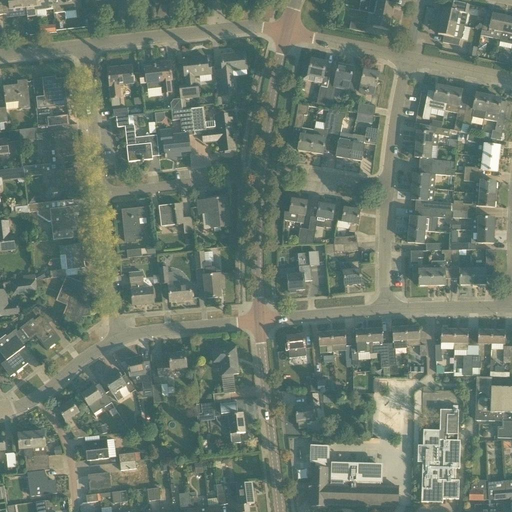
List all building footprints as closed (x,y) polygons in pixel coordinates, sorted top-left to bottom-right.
[(0,0),(0,15),(26,12),(27,12),(25,0),(0,0)] [(25,0),(27,12),(26,12),(27,18),(37,16),(36,11),(53,9),(52,0),(25,0)] [(52,0),(53,9),(53,14),(76,12),(75,3),(78,3),(77,0),(52,0)] [(116,0),(118,10),(127,9),(125,0),(116,0)] [(367,13),(375,15),(391,18),(393,5),(388,4),(388,0),(370,0),(369,7),(367,13)] [(442,14),(440,23),(464,27),(466,18),(468,8),(468,6),(451,2),(450,4),(449,11),(443,10),(442,14)] [(179,14),(177,4),(169,5),(170,15),(179,14)] [(161,5),(157,17),(163,19),(164,19),(168,8),(161,5)] [(391,18),(375,15),(372,28),(388,31),(391,18)] [(481,36),(500,40),(505,17),(492,15),(491,21),(484,19),(481,36)] [(511,45),(511,19),(505,17),(500,40),(500,43),(511,45)] [(367,26),(351,23),(349,30),(365,33),(367,26)] [(464,27),(440,23),(438,35),(444,37),(442,43),(458,47),(460,40),(461,41),(463,31),(464,27)] [(469,47),(467,56),(475,57),(477,49),(469,47)] [(221,56),(222,70),(223,72),(224,84),(217,85),(219,97),(218,98),(219,106),(222,106),(221,97),(235,95),(232,71),(247,70),(245,54),(221,56)] [(181,100),(185,100),(199,98),(197,86),(195,86),(194,77),(212,75),(211,62),(207,62),(206,58),(183,61),(186,87),(180,88),(181,100)] [(323,106),(329,79),(323,78),(326,63),(311,60),(310,67),(304,65),(301,81),(308,83),(308,82),(314,83),(314,84),(321,85),(321,88),(320,87),(317,104),(314,104),(313,108),(318,109),(318,107),(323,108),(323,106)] [(170,82),(172,81),(170,62),(161,63),(161,67),(156,68),(156,66),(154,66),(154,67),(145,69),(145,73),(139,74),(140,85),(147,84),(147,90),(161,88),(162,94),(171,93),(170,82)] [(349,92),(354,93),(354,91),(355,84),(350,83),(353,69),(338,66),(335,77),(330,76),(329,79),(323,106),(330,107),(331,107),(334,96),(335,89),(349,92)] [(118,86),(134,85),(132,67),(107,69),(109,87),(111,100),(120,99),(118,86)] [(363,73),(359,92),(359,93),(374,96),(377,81),(379,74),(364,71),(363,73)] [(46,108),(45,102),(66,100),(64,80),(55,80),(55,78),(42,79),(44,98),(36,99),(38,109),(46,108)] [(20,110),(30,109),(28,91),(27,81),(17,82),(18,87),(4,88),(4,87),(5,97),(6,104),(19,102),(20,109),(20,110)] [(428,92),(422,119),(429,121),(432,109),(444,112),(449,89),(437,86),(435,93),(428,92)] [(461,133),(462,125),(467,99),(460,97),(462,92),(449,89),(444,112),(457,115),(454,132),(457,132),(461,133)] [(472,118),(483,121),(488,97),(476,95),(475,100),(467,99),(462,125),(470,126),(472,118)] [(488,97),(483,121),(484,121),(484,120),(497,123),(495,132),(493,131),(491,139),(496,141),(500,141),(508,104),(501,102),(501,100),(488,97)] [(176,100),(171,107),(171,112),(182,111),(181,100),(176,100)] [(304,116),(307,116),(308,107),(298,105),(297,115),(294,128),(301,129),(304,116)] [(364,115),(374,117),(376,107),(366,106),(359,105),(358,114),(363,115),(364,115)] [(193,128),(194,136),(202,135),(203,143),(215,142),(222,141),(224,152),(235,151),(234,139),(235,139),(235,137),(234,137),(232,120),(232,119),(229,119),(228,115),(215,116),(215,122),(205,123),(204,108),(190,110),(193,128)] [(128,109),(112,110),(113,118),(116,118),(128,117),(129,117),(128,109)] [(181,130),(193,128),(190,110),(182,111),(171,112),(172,122),(180,121),(181,130)] [(345,118),(346,113),(346,112),(337,111),(336,111),(336,116),(335,118),(343,120),(345,118)] [(157,124),(167,122),(165,113),(155,115),(157,124)] [(314,130),(314,131),(314,133),(310,153),(323,156),(324,151),(326,140),(326,138),(332,139),(334,125),(335,118),(336,116),(327,115),(325,124),(324,131),(314,130)] [(68,117),(55,118),(56,126),(69,125),(68,117)] [(134,126),(129,127),(128,117),(116,118),(117,128),(125,128),(127,147),(128,163),(152,160),(152,157),(159,157),(158,147),(157,136),(151,137),(147,137),(136,139),(134,126)] [(352,137),(340,135),(342,126),(334,125),(332,139),(339,140),(339,142),(337,154),(336,158),(348,160),(352,137)] [(468,135),(470,126),(462,125),(461,133),(468,135)] [(429,127),(428,134),(419,133),(416,133),(415,146),(432,147),(438,148),(439,136),(448,138),(449,134),(450,131),(441,129),(429,127)] [(36,129),(19,131),(20,142),(20,143),(37,141),(36,136),(49,134),(48,128),(36,129)] [(352,137),(348,160),(361,162),(364,144),(375,146),(378,131),(366,128),(364,138),(352,135),(352,137)] [(190,152),(188,134),(174,136),(174,139),(171,140),(170,130),(160,131),(161,149),(164,149),(165,159),(167,159),(167,158),(174,157),(174,154),(190,152)] [(314,133),(314,131),(307,130),(306,137),(300,136),(300,138),(298,151),(310,153),(314,133)] [(9,133),(10,143),(20,142),(19,131),(9,133)] [(56,151),(57,157),(60,157),(72,156),(70,132),(49,134),(36,136),(37,141),(42,141),(44,152),(56,151)] [(491,139),(490,139),(483,137),(483,138),(469,135),(468,142),(477,144),(482,145),(483,145),(495,147),(496,141),(491,139)] [(500,147),(495,147),(483,145),(482,153),(476,152),(476,157),(498,160),(500,147)] [(414,158),(431,159),(432,147),(415,146),(414,158)] [(464,175),(478,176),(479,171),(497,173),(498,160),(476,157),(475,169),(465,168),(464,175)] [(433,161),(432,168),(451,170),(451,163),(433,161)] [(23,168),(24,177),(43,175),(44,183),(46,183),(47,194),(76,191),(74,170),(60,171),(60,172),(52,173),(51,165),(23,168)] [(412,188),(428,190),(434,190),(435,176),(454,177),(455,170),(451,170),(432,168),(431,177),(429,177),(413,176),(412,188)] [(0,193),(2,194),(3,192),(3,190),(2,179),(17,177),(17,181),(18,182),(19,183),(20,184),(21,184),(24,184),(24,178),(24,177),(23,177),(23,169),(0,171),(0,174),(0,179),(0,178),(0,193)] [(464,182),(474,183),(478,183),(478,182),(478,176),(464,175),(464,182)] [(478,195),(495,196),(496,183),(479,182),(478,195)] [(428,190),(412,188),(411,201),(427,202),(428,190)] [(477,206),(472,206),(462,205),(463,203),(453,202),(453,205),(453,212),(476,213),(477,207),(494,208),(495,196),(478,195),(477,206)] [(28,199),(29,206),(36,205),(35,198),(28,199)] [(210,214),(211,229),(229,227),(226,199),(219,200),(219,199),(216,199),(216,200),(197,202),(199,215),(210,214)] [(284,221),(303,224),(304,217),(305,217),(307,202),(292,200),(289,213),(284,213),(284,221)] [(48,222),(51,221),(53,234),(53,241),(57,240),(74,238),(73,238),(73,232),(76,231),(75,216),(79,216),(78,207),(74,207),(74,201),(36,205),(29,206),(27,206),(28,213),(38,212),(38,216),(48,222)] [(429,203),(428,211),(451,213),(451,204),(429,203)] [(159,207),(161,227),(183,225),(184,235),(192,234),(191,218),(183,218),(181,204),(159,207)] [(319,204),(317,219),(325,220),(324,228),(330,229),(331,221),(332,221),(334,207),(319,204)] [(27,205),(11,207),(12,215),(28,213),(27,206),(27,205)] [(140,241),(138,220),(148,219),(147,209),(122,211),(126,243),(136,242),(135,241),(140,241)] [(344,209),(344,210),(339,209),(337,222),(351,224),(349,232),(355,233),(359,211),(344,209)] [(409,226),(408,231),(425,232),(431,233),(433,219),(451,220),(452,213),(451,213),(428,211),(415,210),(414,219),(409,218),(409,219),(408,219),(407,226),(409,226)] [(471,219),(471,231),(471,232),(478,232),(494,232),(494,219),(476,219),(476,213),(453,212),(452,219),(456,219),(471,219)] [(0,249),(11,249),(10,234),(9,234),(7,223),(0,223),(0,249)] [(297,246),(306,245),(308,231),(300,229),(297,246)] [(308,231),(306,245),(313,245),(315,232),(308,231)] [(423,245),(425,232),(408,231),(407,244),(423,245)] [(478,232),(477,244),(493,244),(494,232),(478,232)] [(334,245),(334,246),(344,245),(357,244),(356,237),(342,238),(335,238),(334,245)] [(358,252),(357,244),(344,245),(334,246),(335,254),(358,252)] [(82,245),(60,247),(61,256),(60,256),(61,271),(51,272),(51,279),(66,277),(65,271),(85,269),(82,245)] [(146,246),(147,256),(155,255),(154,245),(146,246)] [(335,254),(334,246),(334,245),(325,246),(326,255),(335,254)] [(141,250),(136,250),(126,251),(127,259),(141,257),(141,250)] [(432,271),(431,271),(431,287),(444,287),(444,271),(445,271),(445,266),(452,266),(452,251),(450,251),(450,252),(442,252),(442,255),(445,255),(445,263),(431,263),(432,271)] [(203,270),(204,276),(206,299),(221,298),(219,284),(223,283),(223,274),(211,276),(210,263),(214,263),(213,253),(204,253),(204,252),(194,253),(196,270),(203,270)] [(423,259),(423,252),(410,252),(411,266),(418,266),(418,259),(423,259)] [(318,253),(309,254),(311,267),(319,267),(318,253)] [(311,267),(309,254),(298,255),(299,268),(303,267),(303,276),(287,277),(289,292),(290,294),(296,293),(296,291),(305,290),(304,282),(312,282),(310,267),(311,267)] [(361,285),(359,263),(342,265),(340,267),(340,270),(343,272),(344,287),(361,285)] [(472,264),(473,270),(472,270),(472,286),(485,286),(485,264),(472,264)] [(160,285),(168,285),(170,303),(192,300),(190,284),(180,285),(179,273),(168,274),(168,267),(158,268),(160,285)] [(419,271),(419,269),(412,269),(412,280),(419,280),(419,287),(431,287),(431,271),(419,271)] [(472,286),(472,270),(460,270),(460,286),(472,286)] [(35,277),(36,281),(39,281),(45,278),(43,273),(35,277)] [(142,273),(139,273),(130,274),(132,306),(135,306),(136,308),(141,308),(142,305),(154,304),(152,288),(143,289),(142,283),(143,283),(142,273)] [(56,302),(67,307),(62,318),(79,325),(82,318),(90,317),(89,304),(84,302),(87,294),(81,292),(84,285),(66,277),(56,302)] [(24,283),(13,284),(14,296),(34,294),(37,294),(36,281),(24,283)] [(0,317),(8,317),(8,316),(18,315),(17,306),(7,307),(6,291),(0,292),(0,317)] [(16,330),(19,337),(24,344),(36,335),(47,350),(59,340),(47,324),(53,320),(42,305),(31,310),(36,317),(38,315),(40,317),(35,321),(33,319),(20,330),(18,332),(16,330)] [(406,347),(419,347),(420,347),(420,337),(419,327),(405,328),(406,347)] [(374,330),(368,331),(370,353),(370,355),(376,355),(377,355),(380,355),(380,369),(389,369),(389,366),(388,345),(382,345),(382,343),(383,343),(382,330),(381,330),(381,328),(374,328),(374,330)] [(393,342),(393,344),(388,345),(389,366),(395,366),(394,350),(406,349),(406,347),(405,328),(392,329),(393,342)] [(23,346),(24,344),(19,337),(16,330),(0,342),(0,352),(9,365),(4,369),(10,377),(28,364),(19,352),(24,348),(23,346)] [(358,353),(370,353),(368,331),(355,332),(356,345),(356,347),(357,347),(358,353)] [(454,344),(454,331),(441,331),(440,344),(454,344)] [(472,377),(473,347),(468,347),(468,331),(454,331),(454,344),(454,351),(466,352),(466,357),(463,357),(463,370),(463,377),(472,377)] [(332,347),(346,346),(345,332),(331,333),(332,347)] [(478,332),(478,345),(491,346),(491,332),(478,332)] [(505,332),(491,332),(491,346),(505,346),(505,332)] [(327,354),(330,353),(333,353),(333,352),(332,347),(331,333),(318,334),(319,344),(319,348),(319,347),(326,347),(327,354)] [(306,357),(305,350),(303,335),(287,337),(287,345),(285,345),(286,352),(288,352),(289,359),(306,357)] [(473,347),(472,377),(476,377),(479,377),(479,370),(480,370),(481,363),(479,363),(479,358),(479,347),(478,347),(473,347)] [(223,377),(233,376),(238,375),(235,349),(212,352),(214,365),(221,364),(223,377)] [(171,370),(186,368),(185,354),(169,356),(170,364),(157,365),(158,376),(171,375),(171,370)] [(151,373),(145,374),(141,358),(126,362),(130,377),(141,375),(142,390),(152,390),(152,387),(151,373)] [(303,374),(303,365),(295,365),(295,359),(292,359),(292,374),(303,374)] [(454,377),(463,377),(463,370),(457,370),(457,374),(456,374),(456,360),(454,360),(454,377)] [(126,376),(121,379),(117,373),(103,382),(113,396),(113,395),(118,402),(135,391),(126,376)] [(477,397),(477,410),(476,410),(475,411),(475,420),(475,421),(476,422),(502,422),(502,428),(498,428),(497,439),(511,439),(511,388),(491,388),(492,378),(476,378),(475,397),(477,397)] [(315,384),(305,385),(305,394),(315,393),(315,384)] [(152,387),(152,390),(153,404),(162,403),(161,386),(152,387)] [(106,394),(101,398),(94,388),(81,396),(94,414),(101,410),(111,403),(106,394)] [(230,402),(229,393),(213,395),(214,404),(220,404),(230,402)] [(308,407),(305,407),(295,408),(297,424),(298,423),(299,429),(307,428),(306,423),(315,422),(313,411),(319,410),(317,395),(306,396),(306,397),(307,397),(308,407)] [(217,422),(220,426),(226,429),(229,429),(231,444),(232,444),(240,443),(239,434),(245,434),(243,414),(235,415),(235,414),(237,413),(236,401),(230,402),(220,404),(221,410),(214,411),(215,418),(216,418),(217,422)] [(69,430),(75,426),(71,418),(79,413),(71,402),(58,411),(65,422),(64,422),(69,430)] [(418,447),(417,463),(422,463),(421,503),(442,504),(442,500),(458,500),(459,481),(455,481),(455,469),(459,470),(460,442),(458,442),(459,411),(446,411),(446,417),(440,417),(439,432),(423,431),(423,447),(418,447)] [(144,432),(155,431),(154,422),(143,423),(144,432)] [(105,426),(97,428),(99,436),(107,434),(105,426)] [(79,431),(76,431),(76,439),(85,438),(88,438),(88,430),(83,431),(79,431)] [(25,451),(27,474),(45,471),(49,471),(49,463),(34,465),(31,433),(29,433),(30,432),(24,432),(24,434),(18,435),(19,451),(25,451)] [(34,465),(49,463),(48,456),(44,456),(44,448),(45,448),(44,433),(31,433),(34,465)] [(109,459),(107,441),(85,443),(87,462),(109,459)] [(326,507),(326,505),(397,507),(398,488),(380,488),(380,467),(328,466),(328,449),(312,448),(311,464),(315,464),(315,470),(311,470),(311,484),(309,484),(309,491),(311,491),(310,507),(326,507)] [(7,455),(8,469),(16,468),(15,454),(7,455)] [(135,461),(134,454),(119,456),(120,463),(135,461)] [(169,466),(168,457),(159,457),(160,467),(169,466)] [(135,461),(120,463),(121,471),(136,469),(135,461)] [(106,465),(107,473),(120,472),(120,464),(106,465)] [(27,474),(29,488),(30,498),(57,494),(56,483),(48,484),(47,478),(46,478),(45,471),(27,474)] [(109,474),(98,475),(89,476),(90,491),(110,489),(109,474)] [(488,485),(488,491),(487,491),(488,501),(494,501),(506,500),(505,490),(504,482),(488,483),(488,485)] [(229,511),(248,511),(248,505),(254,504),(251,484),(236,486),(236,484),(230,484),(231,498),(228,498),(229,511)] [(208,507),(207,507),(208,511),(220,511),(220,506),(226,505),(224,494),(223,485),(216,486),(217,495),(217,499),(218,506),(208,507)] [(471,485),(471,491),(469,491),(469,501),(479,501),(483,501),(488,501),(487,491),(488,491),(488,485),(471,485)] [(119,493),(120,504),(127,503),(126,492),(119,493)] [(113,504),(120,504),(119,493),(112,493),(113,497),(113,504)] [(208,511),(207,507),(198,508),(196,493),(188,494),(190,509),(196,509),(196,511),(208,511)] [(179,495),(180,506),(180,511),(186,511),(186,510),(190,509),(188,494),(179,495)] [(98,502),(97,495),(86,496),(87,504),(98,502)] [(46,511),(45,501),(36,503),(36,511),(46,511)]
